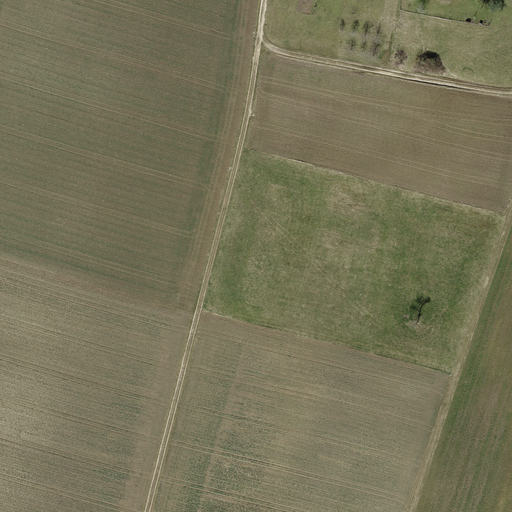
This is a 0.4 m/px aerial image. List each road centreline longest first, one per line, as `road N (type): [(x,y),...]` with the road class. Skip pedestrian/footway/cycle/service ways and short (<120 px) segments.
road 1 (track): [(146,511),(249,104),(264,0)]
road 2 (track): [(409,511),(511,208)]
road 3 (track): [(511,90),(280,50),(260,30)]
